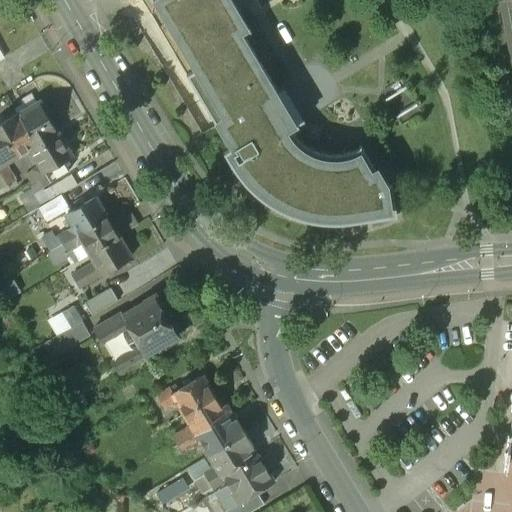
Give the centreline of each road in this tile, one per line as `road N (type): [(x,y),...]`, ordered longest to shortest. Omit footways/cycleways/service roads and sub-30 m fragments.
road 1 (secondary): [(279,274),(231,250),(192,215),(63,0)]
road 2 (tertiary): [(352,511),(270,356),(279,274)]
road 3 (secondary): [(511,260),(373,276),(279,274)]
